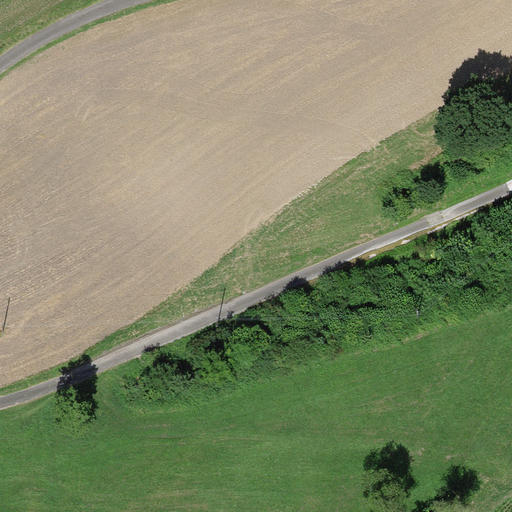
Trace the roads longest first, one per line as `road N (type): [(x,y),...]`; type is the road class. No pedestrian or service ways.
road 1 (track): [(511,190),(85,373),(0,400)]
road 2 (track): [(0,63),(52,28),(124,0)]
